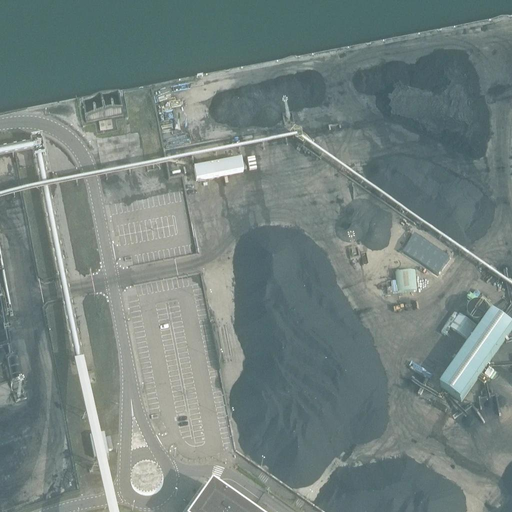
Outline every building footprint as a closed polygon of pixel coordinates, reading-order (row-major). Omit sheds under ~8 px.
[(193,169),(195,182),(243,173),(241,160),(193,169)] [(415,234),(402,253),(438,277),(450,259),(415,234)] [(397,294),(417,292),(415,272),(395,274),(397,294)] [(441,389),(461,403),(511,330),(511,327),(493,315),(473,344),(469,342),(460,355),(463,357),(441,389)] [(455,315),(446,327),(450,330),(450,329),(467,340),(476,328),(459,316),(458,318),(455,315)] [(105,434),(98,434),(98,451),(92,451),(92,457),(109,456),(108,450),(112,450),(111,438),(105,438),(105,434)] [(244,511),(241,509),(211,488),(193,511),(244,511)]
